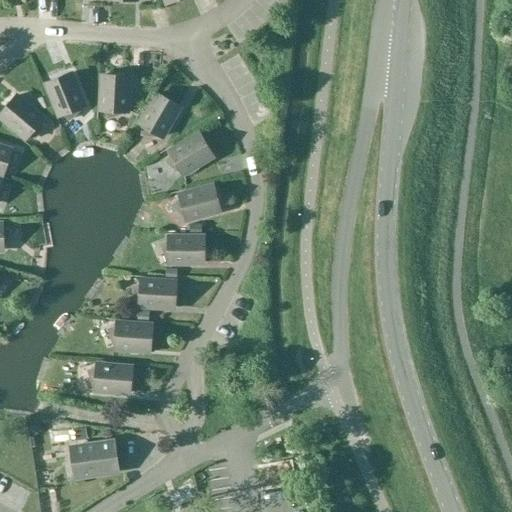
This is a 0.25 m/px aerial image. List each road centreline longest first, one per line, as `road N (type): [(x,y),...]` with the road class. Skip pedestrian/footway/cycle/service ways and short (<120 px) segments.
road 1 (unclassified): [(399,0),(377,60),(345,231),(340,354),(328,383),(193,457)]
road 2 (tertiary): [(452,511),(398,357),(391,311),(387,259),(405,0)]
